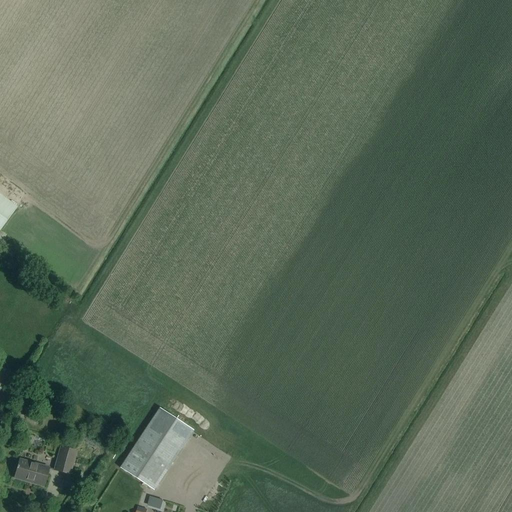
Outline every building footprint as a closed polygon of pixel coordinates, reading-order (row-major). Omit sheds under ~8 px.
[(0,194),(0,229),(17,207),(0,194)] [(0,390),(9,373),(0,368),(0,390)] [(155,491),(193,432),(160,410),(121,469),(155,491)] [(69,475),(72,465),(76,452),(61,447),(54,471),(69,475)] [(17,467),(17,466),(16,469),(17,469),(15,476),(35,482),(34,484),(43,487),(48,468),(19,460),(17,467)]
